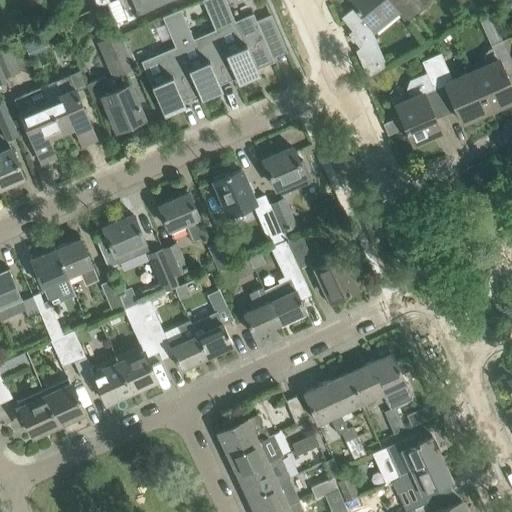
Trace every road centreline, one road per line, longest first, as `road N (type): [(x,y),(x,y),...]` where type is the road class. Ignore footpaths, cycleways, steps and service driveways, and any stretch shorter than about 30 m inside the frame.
road 1 (residential): [(0,231),(342,83)]
road 2 (residential): [(182,406),(432,289)]
road 3 (residential): [(182,406),(5,482)]
road 4 (residential): [(387,186),(511,134)]
road 5 (residential): [(511,471),(461,357)]
